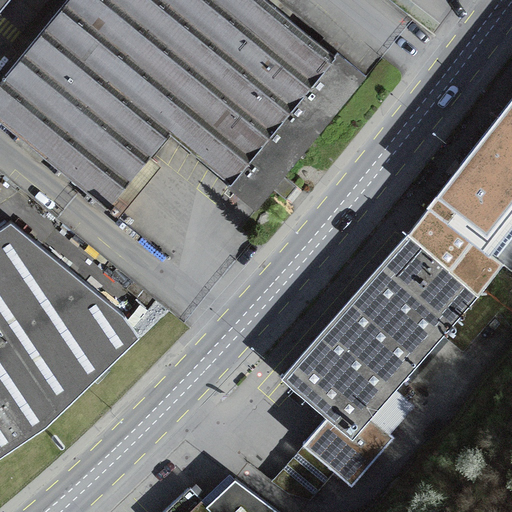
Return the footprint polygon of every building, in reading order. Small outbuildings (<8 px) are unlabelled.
[(0,0),(0,10),(8,0),(0,0)] [(267,0),(68,0),(0,83),(0,119),(107,208),(169,133),(230,183),(227,186),(256,209),(278,182),(366,75),(338,52),(335,55),(267,0)] [(408,231),(480,294),(504,263),(489,251),(511,222),(511,97),(427,206),(428,206),(408,231)] [(123,312),(11,220),(0,227),(0,456),(45,426),(139,336),(123,312)] [(480,294),(408,231),(407,232),(408,233),(284,375),(283,374),(281,376),(327,415),(320,423),(303,442),(352,485),(394,437),(371,417),(480,294)] [(280,511),(235,477),(207,504),(191,487),(163,511),(280,511)]
